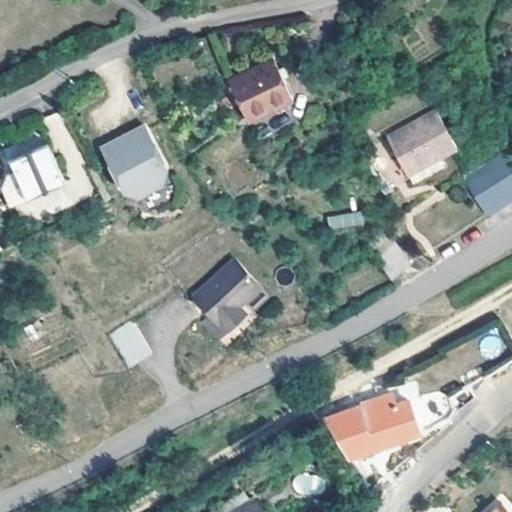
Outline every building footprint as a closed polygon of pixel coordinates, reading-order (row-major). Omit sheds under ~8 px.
[(292,100),(274,61),(229,83),(248,121),(292,100)] [(455,146),(434,112),(386,140),(411,183),(442,164),(438,157),(455,146)] [(97,146),(120,189),(120,190),(133,194),(159,180),(163,167),(141,123),(120,134),(97,146)] [(61,179),(43,139),(6,158),(10,165),(5,168),(1,186),(10,205),(61,179)] [(511,202),(511,157),(509,150),(464,180),(492,221),(511,202)] [(106,195),(89,162),(83,165),(101,198),(106,195)] [(361,211),(327,216),(329,229),(363,224),(361,211)] [(408,263),(392,241),(376,253),(393,274),(408,263)] [(256,288),(230,260),(189,299),(220,332),(240,312),(235,307),(256,288)] [(242,316),(240,312),(220,332),(222,334),(242,316)] [(149,346),(130,316),(106,330),(124,362),(149,346)] [(486,333),(469,336),(479,367),(495,362),(486,333)] [(452,341),(459,368),(474,368),(479,367),(469,336),(452,341)] [(406,398),(417,429),(445,413),(449,403),(441,388),(433,384),(406,398)] [(417,429),(406,398),(362,410),(360,403),(337,409),(340,415),(333,418),(330,413),(324,418),(348,455),(375,444),(417,429)] [(318,473),(295,479),(300,495),(323,488),(318,473)] [(262,511),(253,496),(227,511),(262,511)] [(510,511),(498,500),(485,511),(510,511)]
